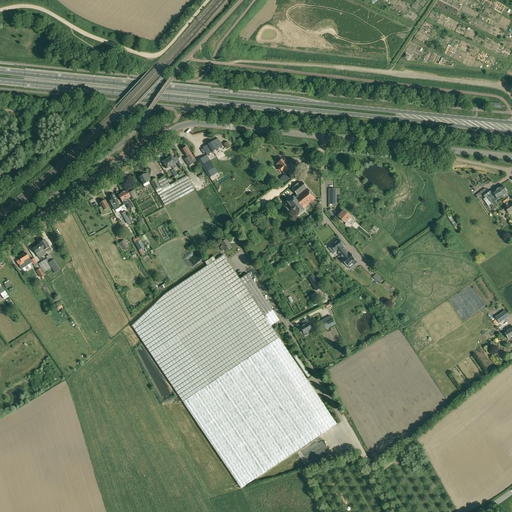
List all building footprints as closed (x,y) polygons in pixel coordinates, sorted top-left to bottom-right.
[(196,149),(208,143),(204,136),(193,142),(196,149)] [(217,138),(202,148),(207,156),(222,146),(217,138)] [(186,156),(187,156),(188,157),(184,159),(188,166),(192,164),(191,161),(194,158),(186,146),(181,150),(186,156)] [(172,156),(168,159),(172,166),(174,169),(177,167),(174,163),(176,162),(174,158),(172,156)] [(202,165),(210,178),(216,173),(206,156),(205,156),(209,161),(202,165)] [(276,162),(277,164),(276,165),(284,174),(290,168),(285,162),(287,161),(284,158),(283,159),(281,157),(276,162)] [(168,159),(162,162),(166,168),(169,166),(170,168),(172,166),(168,159)] [(284,184),(293,175),(289,171),(280,179),(284,184)] [(139,177),(143,185),(149,182),(148,181),(151,180),(147,173),(144,174),(139,177)] [(161,187),(155,190),(158,195),(159,195),(165,207),(194,191),(186,176),(169,186),(165,177),(157,181),(161,187)] [(155,190),(161,187),(157,181),(156,179),(151,182),(155,190)] [(290,206),(297,216),(304,211),(302,209),(299,205),(300,205),(298,203),(299,202),(297,200),(301,197),(299,194),(306,188),(301,181),(292,189),(297,196),(294,198),(293,197),(287,202),(285,203),(285,205),(286,207),(288,207),(290,206)] [(502,185),(497,189),(501,195),(502,197),(504,199),(504,198),(507,197),(505,195),(508,193),(502,185)] [(299,205),(302,209),(315,199),(306,188),(299,194),(301,197),(297,200),(299,202),(298,203),(300,205),(299,205)] [(328,189),(328,205),(337,205),(337,189),(328,189)] [(487,190),(482,194),(482,195),(483,195),(485,198),(483,199),(488,206),(490,205),(492,203),(502,197),(501,195),(497,189),(493,192),(491,193),(488,189),(487,190)] [(126,190),(122,192),(131,208),(133,212),(135,210),(130,201),(128,198),(131,197),(126,190)] [(129,192),(134,202),(138,199),(134,190),(129,192)] [(122,192),(118,195),(122,202),(124,205),(126,204),(129,209),(131,208),(122,192)] [(109,197),(110,200),(109,201),(112,205),(113,207),(119,204),(114,194),(109,197)] [(100,203),(103,210),(105,214),(108,212),(106,209),(109,207),(105,200),(100,203)] [(353,220),(351,218),(351,217),(343,211),(338,217),(346,223),(347,222),(349,224),(353,220)] [(219,240),(222,246),(220,247),(222,251),(225,250),(226,252),(231,248),(224,237),(219,240)] [(337,251),(340,255),(346,250),(343,246),(344,246),(339,239),(339,240),(337,241),(337,240),(334,243),(334,244),(331,246),(330,246),(336,253),(336,252),(337,251)] [(32,248),(39,258),(46,254),(45,252),(50,249),(44,240),(39,243),(39,244),(32,248)] [(119,243),(123,250),(129,247),(124,240),(119,243)] [(138,250),(139,250),(142,255),(147,252),(144,247),(140,240),(134,243),(138,250)] [(346,250),(340,255),(343,259),(342,260),(347,267),(347,266),(355,259),(355,260),(350,253),(350,254),(349,254),(346,250)] [(16,261),(20,267),(22,265),(23,266),(25,264),(24,261),(29,258),(25,252),(18,257),(20,259),(16,261)] [(44,273),(51,268),(48,263),(52,260),(51,259),(49,255),(46,257),(47,258),(38,264),(44,273)] [(132,326),(176,392),(241,488),(336,424),(270,326),(279,320),(248,274),(239,279),(223,255),(215,260),(213,257),(205,262),(207,266),(166,293),(132,326)] [(34,258),(30,261),(34,267),(34,266),(35,268),(36,271),(40,278),(44,276),(40,269),(36,263),(37,263),(34,258)] [(48,263),(51,268),(55,274),(61,270),(54,259),(52,260),(48,263)] [(381,279),(376,274),(373,278),(378,282),(379,282),(380,283),(382,280),(381,279)] [(308,279),(306,280),(308,283),(310,282),(315,291),(320,288),(312,275),(307,278),(308,279)] [(0,294),(4,300),(9,297),(5,291),(0,294)] [(319,298),(316,292),(315,293),(314,291),(311,293),(312,294),(310,296),(313,302),(319,298)] [(60,311),(65,307),(61,303),(57,307),(60,311)] [(495,317),(499,324),(509,317),(505,310),(495,317)] [(318,322),(323,331),(335,325),(330,316),(318,322)] [(304,325),(300,327),(300,328),(300,329),(302,333),(303,333),(307,331),(307,332),(311,329),(309,327),(312,325),(310,322),(309,323),(307,320),(302,322),(304,325)] [(317,381),(315,382),(324,396),(326,395),(317,381)]
